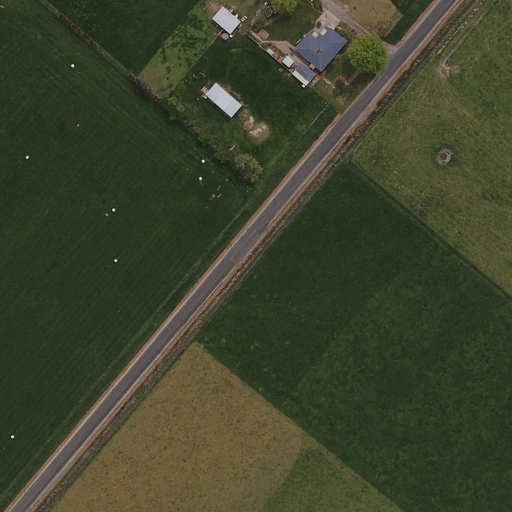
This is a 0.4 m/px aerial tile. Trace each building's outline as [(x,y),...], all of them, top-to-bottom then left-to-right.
[(241,20),(223,5),(213,17),(231,32),(241,20)] [(347,40),(330,27),(319,40),(309,31),(295,48),(322,70),(347,40)] [(295,60),(288,54),(282,60),(289,66),(295,60)] [(316,73),(301,61),(292,72),(306,84),(316,73)] [(241,105),(214,82),(204,94),(230,117),(241,105)]
